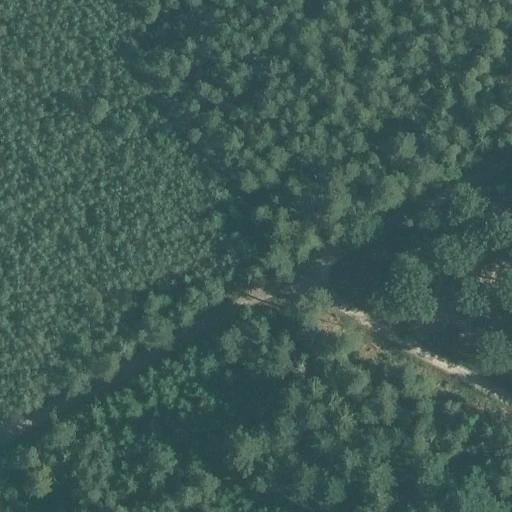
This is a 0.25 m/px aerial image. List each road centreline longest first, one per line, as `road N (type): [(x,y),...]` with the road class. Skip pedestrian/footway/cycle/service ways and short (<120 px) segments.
road 1 (track): [(295,280),(0,441)]
road 2 (track): [(511,158),(295,280)]
road 3 (track): [(511,399),(295,280)]
